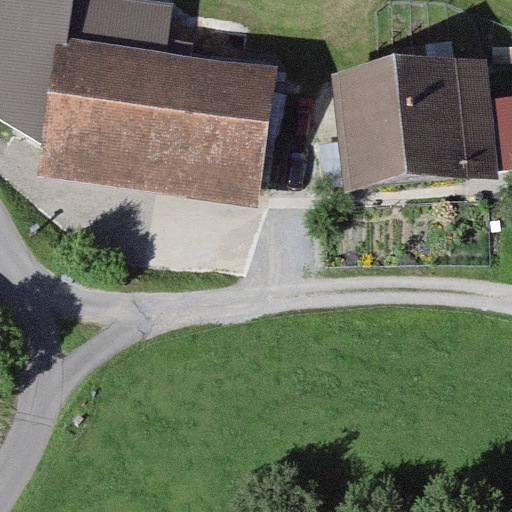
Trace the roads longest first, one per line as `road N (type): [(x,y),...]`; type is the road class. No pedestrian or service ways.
road 1 (track): [(52,332),(180,309),(409,289),(511,303)]
road 2 (residential): [(0,242),(52,332),(30,447),(0,486)]
